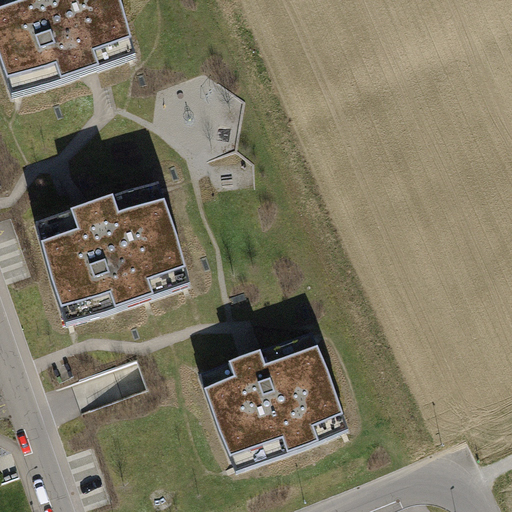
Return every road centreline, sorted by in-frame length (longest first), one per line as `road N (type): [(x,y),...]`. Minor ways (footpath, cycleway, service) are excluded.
road 1 (residential): [(0,335),(61,511)]
road 2 (residential): [(354,511),(449,475),(469,487),(481,511)]
